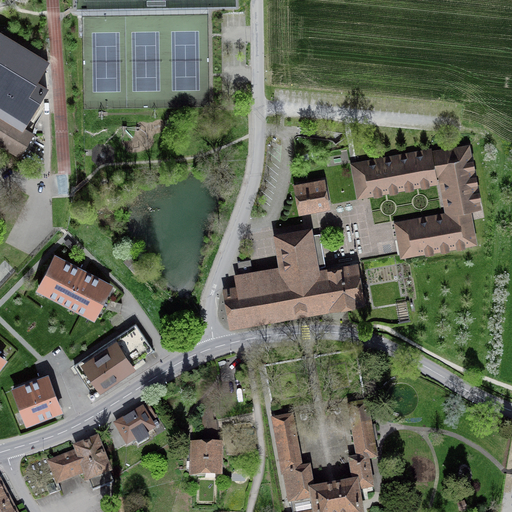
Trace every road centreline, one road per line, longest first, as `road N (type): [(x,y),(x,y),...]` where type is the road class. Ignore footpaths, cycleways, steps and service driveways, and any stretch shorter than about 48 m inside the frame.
road 1 (residential): [(257,0),(255,165),(213,286),(214,347)]
road 2 (tertiary): [(511,411),(351,334),(305,332),(214,347)]
road 3 (tertiary): [(214,347),(62,432),(2,451)]
road 4 (track): [(247,511),(262,457),(247,339)]
